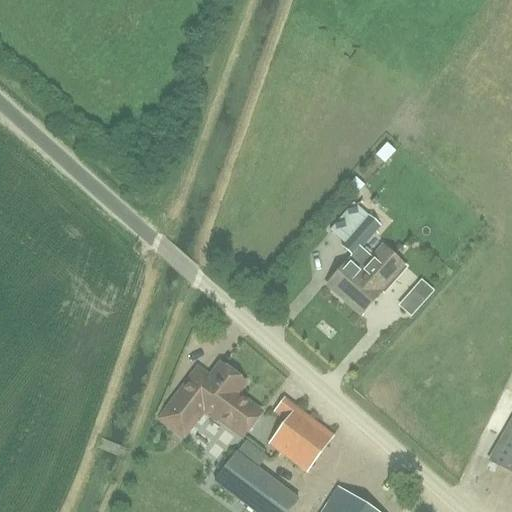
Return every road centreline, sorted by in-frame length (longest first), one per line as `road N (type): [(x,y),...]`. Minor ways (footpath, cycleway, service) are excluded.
road 1 (unclassified): [(462,511),(0,106)]
road 2 (track): [(248,0),(191,162),(148,235),(152,279),(65,511)]
